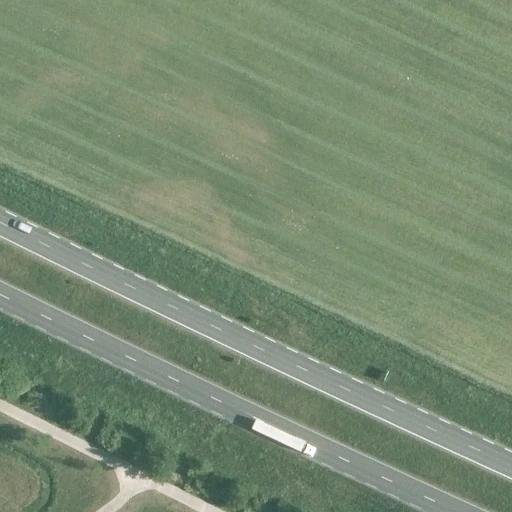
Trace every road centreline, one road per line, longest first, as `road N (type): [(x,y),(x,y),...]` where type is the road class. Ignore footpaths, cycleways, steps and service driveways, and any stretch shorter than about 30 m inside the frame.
road 1 (trunk): [(511,461),(148,301),(0,224)]
road 2 (trunk): [(0,294),(462,511)]
